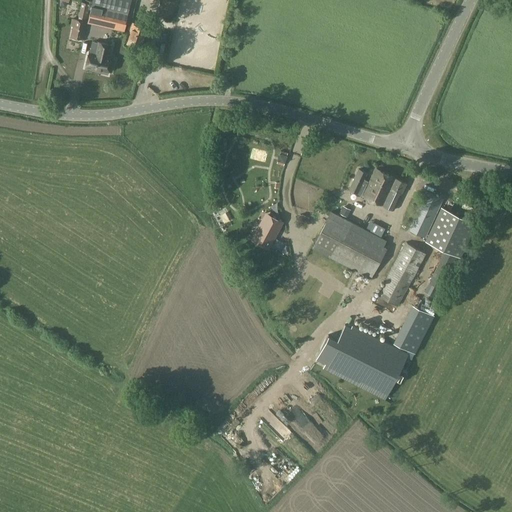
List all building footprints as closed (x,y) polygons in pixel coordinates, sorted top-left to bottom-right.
[(92,0),(87,20),(99,23),(124,28),(130,0),(92,0)] [(168,0),(161,0),(159,7),(163,15),(170,11),(174,2),(168,0)] [(81,2),(78,20),(85,22),(89,3),(81,2)] [(72,19),(70,26),(73,27),(71,37),(82,39),(85,22),(78,20),(75,19),(72,19)] [(131,33),(128,44),(139,48),(146,27),(145,27),(145,25),(142,24),(140,26),(132,23),(129,32),(131,33)] [(89,52),(85,68),(100,71),(100,72),(107,74),(111,57),(108,56),(111,45),(97,42),(95,53),(89,52)] [(112,96),(112,78),(97,79),(97,97),(112,96)] [(287,153),(280,151),(280,153),(279,153),(277,161),(276,164),(283,166),(284,163),(285,163),(287,156),(287,155),(287,153)] [(298,168),(304,169),(306,158),(300,157),(298,168)] [(393,177),(375,168),(363,196),(393,210),(406,183),(393,177)] [(349,189),(361,195),(367,181),(363,179),(366,173),(358,169),(349,189)] [(426,238),(441,206),(422,198),(407,229),(426,238)] [(475,223),(441,207),(426,241),(460,256),(475,223)] [(386,241),(370,232),(331,211),(312,248),(370,279),(387,248),(383,246),(386,241)] [(283,222),(269,214),(254,242),(269,250),(283,222)] [(379,235),(383,227),(372,222),(368,230),(379,235)] [(383,284),(381,288),(377,295),(398,305),(426,253),(405,242),(384,283),(383,284)] [(411,349),(428,314),(413,307),(397,342),(411,349)] [(389,318),(384,325),(392,330),(396,322),(389,318)] [(337,339),(328,335),(316,359),(325,363),(324,366),(386,397),(395,380),(400,383),(405,374),(399,371),(408,354),(374,337),(352,325),(351,328),(344,325),(337,339)] [(301,348),(309,346),(307,338),(299,340),(301,348)] [(370,390),(361,394),(364,400),(373,396),(370,390)] [(363,403),(367,408),(375,401),(372,396),(363,403)]
